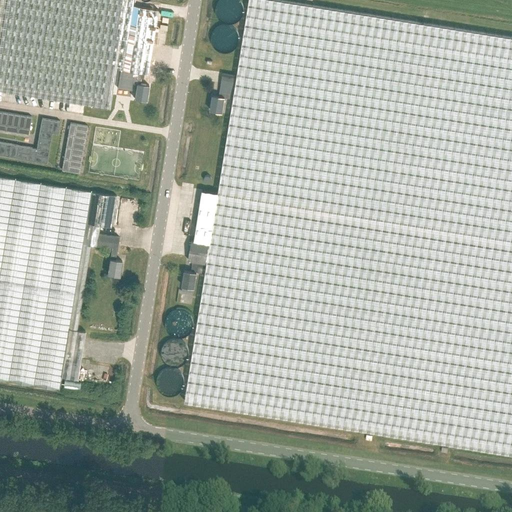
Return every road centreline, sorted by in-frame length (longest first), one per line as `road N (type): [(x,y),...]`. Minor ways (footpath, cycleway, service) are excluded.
road 1 (residential): [(129,425),(196,0)]
road 2 (unclassified): [(511,486),(129,425)]
road 3 (unclassified): [(253,511),(0,472)]
road 4 (unknown): [(176,130),(0,101)]
road 5 (unclassified): [(129,425),(0,406)]
